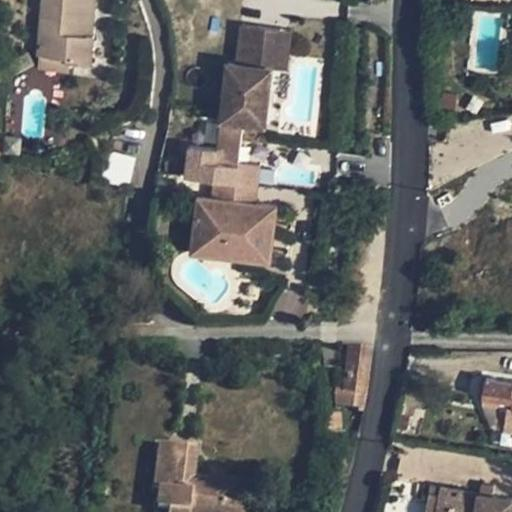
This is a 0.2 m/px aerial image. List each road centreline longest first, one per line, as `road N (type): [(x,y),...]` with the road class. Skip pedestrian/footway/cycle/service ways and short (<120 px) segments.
road 1 (residential): [(359,511),(392,337),(409,0)]
road 2 (unknown): [(155,0),(162,110),(145,202),(145,260),(164,301),(218,332)]
